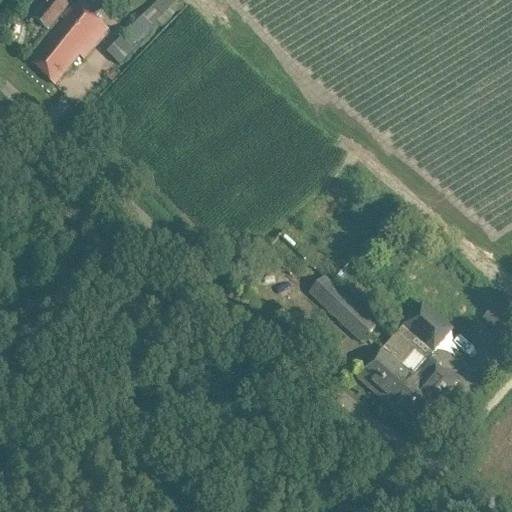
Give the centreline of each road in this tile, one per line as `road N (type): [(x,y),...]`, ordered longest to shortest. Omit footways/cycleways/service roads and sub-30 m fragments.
road 1 (unclassified): [(0,71),(354,400),(416,448),(511,503)]
road 2 (track): [(511,349),(416,448)]
